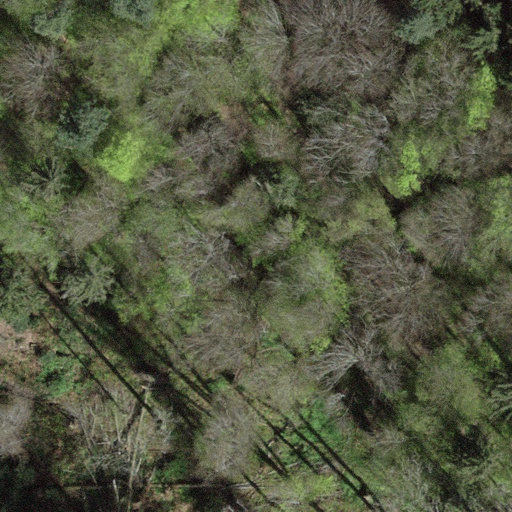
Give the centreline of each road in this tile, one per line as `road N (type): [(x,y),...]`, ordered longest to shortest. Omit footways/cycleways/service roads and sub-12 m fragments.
road 1 (track): [(498,511),(488,448),(293,112),(265,0)]
road 2 (track): [(390,0),(511,119)]
